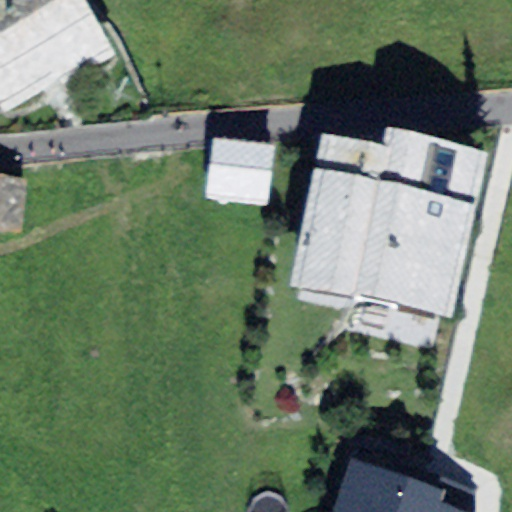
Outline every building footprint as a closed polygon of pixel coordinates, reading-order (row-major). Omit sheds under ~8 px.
[(0,0),(0,102),(106,49),(80,0),(0,0)] [(272,144),(211,138),(205,199),(265,206),(272,144)] [(310,152),(281,292),(433,323),(466,166),(369,146),(365,164),(310,152)] [(0,168),(0,227),(12,229),(16,169),(0,168)] [(463,511),(469,496),(333,450),(312,511),(463,511)]
